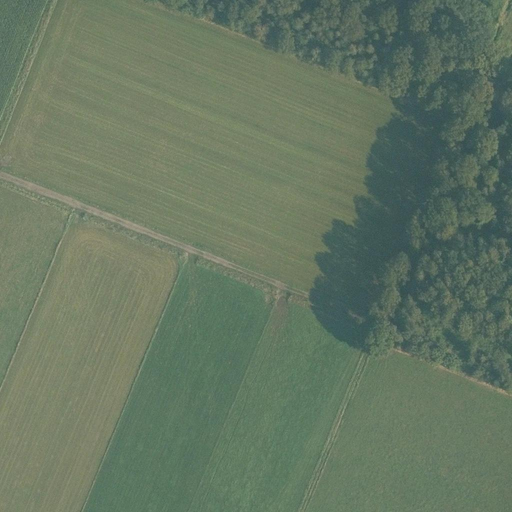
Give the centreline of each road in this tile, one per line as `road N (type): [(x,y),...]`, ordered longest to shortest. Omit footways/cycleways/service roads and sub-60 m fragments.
road 1 (track): [(0,174),(371,322)]
road 2 (track): [(369,0),(464,58),(511,99)]
